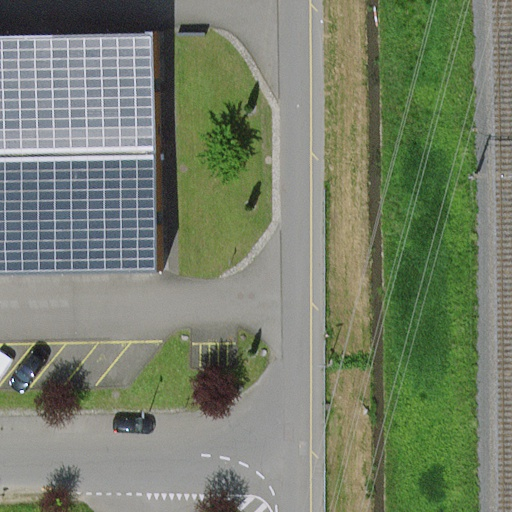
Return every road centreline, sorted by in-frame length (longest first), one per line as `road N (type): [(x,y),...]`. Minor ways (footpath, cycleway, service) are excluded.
road 1 (unclassified): [(292,440),(295,0)]
road 2 (unclassified): [(0,444),(292,440)]
